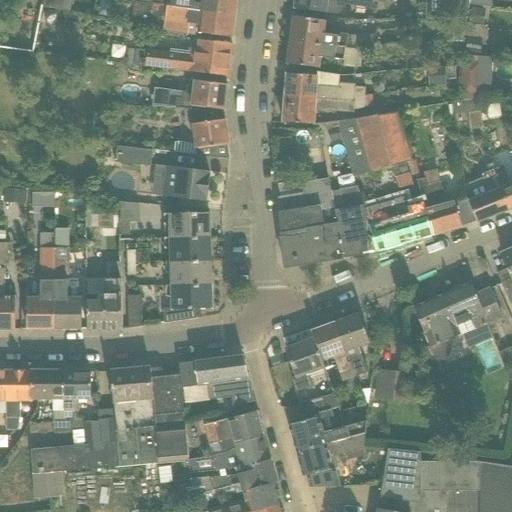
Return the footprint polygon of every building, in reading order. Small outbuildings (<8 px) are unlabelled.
[(70,10),(71,0),(50,0),(49,5),(70,10)] [(235,15),(237,0),(151,0),(152,2),(235,15)] [(295,5),(295,9),(326,13),(327,1),(372,8),(372,0),(295,0),(294,5),(295,5)] [(442,0),(443,18),(466,18),(466,0),(442,0)] [(165,21),(163,31),(198,35),(199,32),(232,37),(235,15),(152,2),(152,4),(139,2),(137,17),(165,21)] [(472,8),(470,23),(484,26),(486,9),(472,8)] [(56,20),(57,15),(54,12),(49,11),(45,13),(45,18),(47,22),(52,23),(56,20)] [(324,21),(294,17),(293,20),(292,20),(291,30),(292,30),(290,41),(346,48),(363,48),(364,47),(377,47),(377,34),(346,36),(347,35),(323,31),(324,21)] [(467,23),(452,22),(453,42),(464,42),(467,23)] [(479,38),(479,37),(468,37),(467,53),(481,54),(483,38),(479,38)] [(135,65),(229,77),(233,44),(199,40),(197,49),(192,48),(191,54),(137,49),(135,65)] [(288,60),(287,64),(318,68),(320,56),(343,60),(342,66),(361,67),(363,48),(346,48),(290,41),(289,51),(288,51),(287,60),(288,60)] [(465,56),(465,63),(462,62),(462,95),(480,95),(480,63),(479,63),(479,56),(465,56)] [(428,68),(430,86),(447,85),(445,66),(428,68)] [(317,76),(287,74),(285,97),(338,100),(367,96),(367,95),(367,87),(356,87),(356,84),(340,83),(340,87),(317,86),(317,76)] [(224,110),(227,85),(194,81),(193,93),(183,92),(183,98),(155,95),(154,106),(177,108),(177,107),(192,109),(192,110),(192,105),(204,107),(224,110)] [(385,89),(385,84),(381,81),(376,82),(373,86),(374,91),(377,93),(382,93),(385,89)] [(285,97),(283,122),(314,125),(315,111),(328,112),(329,111),(355,112),(355,110),(368,109),(367,107),(375,106),(374,94),(367,95),(367,96),(338,100),(285,97)] [(454,115),(481,111),(479,99),(452,103),(454,115)] [(118,147),(119,147),(125,106),(114,105),(107,146),(118,148),(118,147)] [(228,145),(229,145),(224,110),(204,107),(192,105),(192,110),(193,116),(192,116),(195,145),(183,142),(175,143),(175,153),(197,156),(207,157),(230,159),(228,145)] [(339,122),(344,140),(354,178),(392,167),(396,177),(409,173),(407,162),(413,161),(399,113),(357,120),(339,122)] [(339,122),(325,124),(327,131),(328,130),(331,143),(344,140),(339,122)] [(119,147),(118,147),(118,148),(116,162),(151,166),(153,151),(130,148),(119,147)] [(210,174),(210,172),(167,166),(166,178),(164,196),(206,202),(207,199),(208,199),(211,174),(210,174)] [(504,166),(496,169),(494,170),(509,210),(511,208),(511,185),(510,186),(508,182),(510,181),(504,166)] [(477,223),(509,210),(494,170),(483,175),(488,190),(491,189),(493,193),(472,201),(477,223)] [(463,227),(477,223),(467,198),(455,201),(447,204),(441,182),(428,185),(425,173),(417,176),(424,203),(418,204),(426,238),(463,227)] [(285,268),(344,258),(338,223),(336,210),(329,178),(308,181),(303,189),(304,193),(278,198),(281,231),(281,239),(285,268)] [(358,187),(340,190),(343,209),(336,210),(338,223),(344,258),(376,253),(365,214),(364,208),(358,187)] [(4,190),(3,203),(25,205),(26,192),(4,190)] [(418,204),(409,207),(406,196),(364,208),(365,214),(376,253),(426,238),(418,204)] [(211,238),(210,213),(164,214),(164,227),(170,226),(170,240),(211,238)] [(122,236),(132,235),(131,223),(122,222),(122,236)] [(40,234),(40,249),(54,249),(54,233),(40,234)] [(171,263),(211,262),(211,238),(170,240),(165,240),(165,249),(171,249),(171,263)] [(0,330),(16,330),(15,296),(5,296),(4,261),(8,261),(7,243),(0,243),(0,330)] [(55,329),(54,249),(40,249),(42,298),(28,298),(28,330),(55,329)] [(82,330),(82,280),(68,280),(68,249),(54,249),(55,329),(82,330)] [(511,249),(502,254),(508,269),(498,273),(511,304),(511,303),(511,249)] [(129,264),(137,264),(137,251),(128,251),(129,264)] [(106,330),(123,330),(123,279),(121,279),(121,262),(106,262),(107,278),(105,278),(106,330)] [(172,286),(212,284),(211,262),(171,263),(165,263),(166,273),(171,273),(172,286)] [(137,264),(129,264),(129,276),(137,275),(137,264)] [(88,298),(88,330),(106,330),(105,278),(89,279),(89,282),(88,282),(88,298)] [(460,335),(462,334),(469,349),(494,338),(488,323),(503,317),(491,288),(477,294),(472,283),(443,295),(460,335)] [(212,284),(172,286),(166,286),(166,296),(172,296),(173,310),(175,322),(197,319),(197,309),(212,309),(212,284)] [(443,295),(414,307),(425,332),(416,336),(421,350),(429,347),(432,352),(435,356),(441,359),(447,358),(451,355),(452,351),(451,344),(449,340),(460,335),(443,295)] [(142,327),(142,321),(141,297),(128,297),(129,322),(129,329),(142,327)] [(371,343),(360,314),(335,323),(355,377),(368,372),(359,347),(371,343)] [(335,323),(312,331),(314,339),(323,360),(334,356),(343,381),(344,381),(348,391),(359,387),(355,377),(335,323)] [(292,378),(296,392),(314,388),(309,374),(326,368),(323,360),(314,339),(287,348),(297,377),(292,378)] [(511,347),(499,353),(505,368),(511,365),(511,347)] [(233,404),(234,411),(256,406),(245,361),(239,357),(180,364),(181,372),(181,375),(182,388),(208,385),(210,398),(233,395),(233,404)] [(161,368),(151,368),(151,367),(111,371),(115,418),(100,419),(100,421),(75,422),(75,423),(64,423),(54,423),(55,433),(85,431),(86,445),(33,449),(34,474),(34,476),(63,474),(63,471),(89,469),(189,461),(186,422),(182,388),(181,375),(169,376),(161,368)] [(21,401),(30,401),(30,371),(7,371),(7,401),(7,414),(7,430),(18,430),(21,417),(21,401)] [(33,400),(56,400),(64,400),(64,371),(30,371),(30,401),(33,401),(33,400)] [(91,400),(91,371),(64,371),(64,400),(64,411),(64,423),(75,423),(75,422),(76,412),(75,400),(91,400)] [(376,400),(405,402),(408,373),(378,371),(376,400)] [(364,401),(370,401),(371,389),(360,390),(364,401)] [(323,398),(299,404),(302,417),(326,411),(339,407),(335,395),(323,398)] [(64,423),(64,411),(57,411),(54,411),(54,422),(54,423),(64,423)] [(209,444),(219,442),(221,447),(264,435),(258,411),(215,424),(204,426),(209,444)] [(366,432),(367,423),(348,428),(329,432),(330,435),(325,436),(320,417),(290,425),(297,451),(366,432)] [(336,456),(348,453),(349,458),(363,454),(363,452),(364,446),(365,446),(367,434),(366,434),(366,432),(297,451),(303,476),(307,475),(310,487),(340,487),(335,468),(338,467),(336,456)] [(221,447),(223,454),(213,457),(197,459),(197,457),(189,458),(191,473),(216,470),(239,464),(242,475),(254,470),(253,464),(271,459),(264,435),(221,447)] [(375,454),(376,447),(365,446),(364,446),(363,452),(375,454)] [(421,492),(421,463),(420,463),(420,454),(388,449),(381,497),(395,500),(395,498),(428,503),(426,511),(445,511),(448,492),(421,492)] [(242,475),(209,478),(200,479),(188,481),(192,496),(203,494),(206,502),(243,492),(242,490),(276,481),(271,459),(253,464),(254,470),(242,475)] [(448,492),(445,511),(478,511),(478,463),(421,463),(421,492),(448,492)] [(511,511),(511,468),(478,463),(478,511),(511,511)] [(65,496),(63,474),(34,476),(36,499),(65,496)] [(251,511),(282,503),(276,481),(242,490),(243,492),(245,500),(208,511),(205,511),(251,511)] [(393,511),(396,511),(426,511),(428,503),(395,498),(395,500),(393,511)] [(284,511),(282,503),(251,511),(284,511)]
